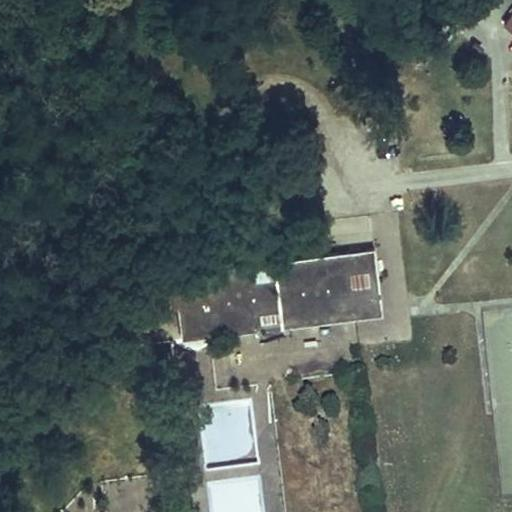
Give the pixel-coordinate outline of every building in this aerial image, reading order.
[(511,15),(503,30),(511,36),(511,15)] [(373,247),(348,250),(349,264),(320,268),(327,323),(381,316),(373,247)] [(348,250),(170,273),(174,309),(179,342),(327,323),(320,268),(349,264),(348,250)] [(170,273),(159,274),(164,310),(174,309),(170,273)] [(190,511),(209,511),(210,501),(191,502),(190,511)]
